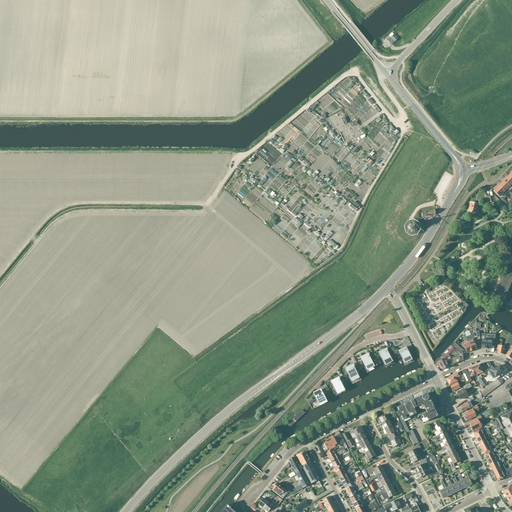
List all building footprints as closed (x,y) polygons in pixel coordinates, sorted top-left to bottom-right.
[(388,40),(392,45),(398,39),(394,35),(391,37),(388,40)] [(292,120),(292,140),(298,136),(300,136),(302,140),(302,133),(304,135),(309,135),(307,133),(304,133),(303,131),(300,131),(300,129),(298,126),(302,124),(307,124),(304,120),(304,119),(303,119),(301,120),(302,122),(298,122),(295,118),(292,120)] [(501,183),(507,189),(508,190),(509,191),(511,188),(511,187),(511,186),(511,185),(504,179),(502,180),(503,181),(501,183)] [(498,185),(496,187),(503,193),(504,194),(508,190),(507,189),(501,183),(499,185),(498,185)] [(503,193),(496,187),(495,188),(495,189),(493,191),(499,197),(503,193)] [(482,209),(482,208),(487,207),(486,204),(480,205),(481,207),(479,208),(478,208),(478,205),(470,203),(468,212),(476,214),(477,209),(479,209),(482,209)] [(346,213),(350,210),(343,204),(340,207),(346,213)] [(417,231),(419,227),(418,223),(414,220),(409,221),(407,225),(408,230),(412,232),(417,231)] [(504,269),(492,297),(503,302),(503,301),(502,301),(503,297),(505,298),(506,295),(505,294),(506,291),(507,291),(509,288),(507,288),(509,284),(510,285),(511,281),(510,281),(511,278),(511,277),(511,261),(509,261),(506,270),(504,269)] [(500,340),(494,346),(497,347),(497,350),(498,350),(497,354),(499,354),(500,355),(501,355),(502,355),(503,355),(504,352),(506,352),(509,348),(510,349),(511,349),(511,347),(511,346),(511,345),(511,338),(510,337),(505,345),(504,347),(501,346),(502,340),(500,340)] [(487,338),(486,349),(491,349),(492,344),(494,344),(495,338),(487,338)] [(472,339),(467,341),(471,351),(476,349),(472,339)] [(471,351),(467,341),(460,344),(462,349),(464,348),(467,353),(468,353),(471,351)] [(462,350),(454,343),(450,346),(441,356),(442,356),(435,362),(435,364),(436,363),(438,366),(439,365),(442,371),(449,367),(463,361),(462,350)] [(404,348),(399,351),(405,362),(411,359),(406,349),(405,350),(404,348)] [(385,352),(384,350),(379,353),(385,364),(392,361),(387,351),(385,352)] [(366,355),(361,358),(365,366),(367,369),(374,366),(369,356),(367,357),(366,355)] [(476,366),(474,367),(476,375),(483,373),(480,365),(479,365),(478,365),(477,366),(476,366)] [(502,369),(500,366),(494,370),(493,367),(487,370),(489,373),(493,379),(504,372),(503,371),(504,370),(503,369),(502,369)] [(351,367),(346,369),(350,378),(352,381),(359,378),(354,367),(352,368),(351,367)] [(476,375),(474,367),(471,368),(470,368),(469,368),(469,369),(468,369),(471,377),(476,375)] [(446,380),(450,386),(458,382),(463,380),(466,386),(472,382),(466,370),(446,380)] [(483,390),(481,391),(482,395),(484,397),(486,395),(489,393),(491,391),(493,390),(496,388),(498,386),(501,384),(500,384),(503,382),(501,379),(499,378),(497,379),(495,381),(492,383),(490,385),(487,387),(485,388),(483,390)] [(337,379),(332,382),(337,393),(344,390),(339,380),(337,381),(337,379)] [(475,384),(473,381),(463,388),(464,389),(457,393),(458,394),(457,395),(458,398),(459,397),(461,400),(468,397),(465,391),(472,387),(471,386),(475,384)] [(453,392),(460,388),(457,383),(450,387),(451,389),(451,390),(452,391),(452,392),(453,392)] [(320,392),(319,391),(314,393),(320,405),(327,402),(321,391),(320,392)] [(488,405),(490,410),(491,411),(511,400),(511,399),(510,394),(488,405)] [(398,417),(399,417),(407,433),(409,431),(404,420),(416,414),(417,415),(419,415),(420,416),(421,416),(423,416),(426,423),(438,417),(431,403),(431,402),(430,402),(430,401),(429,400),(429,399),(429,398),(428,397),(428,396),(427,395),(426,395),(425,395),(424,395),(423,395),(422,396),(421,397),(420,397),(419,397),(418,398),(417,398),(397,408),(399,412),(396,413),(398,417)] [(472,397),(469,400),(467,400),(468,402),(465,404),(460,407),(463,412),(470,409),(470,408),(473,407),(470,402),(474,400),(472,397)] [(472,408),(472,409),(472,410),(468,412),(469,413),(464,415),(467,421),(476,417),(474,412),(476,411),(479,410),(478,407),(477,407),(477,406),(477,405),(472,408)] [(382,416),(378,418),(379,421),(378,422),(379,424),(380,425),(382,424),(388,421),(386,417),(395,413),(393,408),(384,412),(385,414),(381,416),(382,416)] [(286,423),(290,428),(306,413),(301,409),(286,423)] [(511,413),(511,414),(511,413),(500,418),(511,438),(507,440),(509,445),(509,444),(511,442),(511,413)] [(481,419),(479,415),(477,416),(478,417),(477,418),(478,419),(468,423),(473,432),(481,427),(482,426),(481,423),(479,424),(478,421),(481,419)] [(388,421),(382,424),(385,430),(391,427),(389,423),(390,423),(389,421),(388,421)] [(437,422),(427,427),(429,430),(432,429),(434,432),(436,431),(438,435),(445,432),(446,431),(446,430),(445,428),(444,427),(442,425),(440,426),(437,422)] [(356,437),(356,436),(363,433),(360,427),(353,430),(352,428),(350,430),(352,434),(354,433),(356,437)] [(391,427),(385,430),(388,436),(395,432),(393,429),(393,430),(391,427)] [(474,436),(476,439),(483,435),(489,432),(488,429),(482,432),(481,430),(473,433),(474,434),(473,435),(474,436)] [(395,432),(388,436),(390,441),(391,441),(397,438),(398,438),(398,435),(396,431),(395,432)] [(448,437),(445,432),(438,435),(432,438),(433,440),(439,437),(441,441),(448,437)] [(491,435),(489,432),(483,435),(476,439),(477,441),(477,442),(477,443),(478,443),(478,444),(486,440),(485,438),(491,435)] [(356,436),(357,437),(354,438),(355,440),(358,439),(359,442),(366,439),(363,433),(356,436)] [(338,446),(333,437),(323,442),(327,450),(330,448),(330,449),(330,450),(327,451),(327,452),(335,448),(338,446)] [(451,443),(448,437),(441,441),(435,443),(436,446),(442,442),(444,446),(451,443)] [(390,441),(393,448),(400,444),(401,446),(404,445),(401,440),(399,442),(397,438),(391,441),(390,441)] [(350,440),(346,441),(349,447),(354,444),(351,439),(350,440)] [(369,445),(366,439),(359,442),(358,443),(358,444),(359,445),(360,446),(362,448),(369,445)] [(487,443),(486,440),(478,444),(479,445),(479,447),(480,447),(481,449),(494,443),(497,441),(496,439),(493,440),(487,443)] [(444,451),(440,453),(441,455),(447,452),(454,449),(451,443),(444,446),(442,447),(444,451)] [(494,443),(481,449),(482,452),(483,454),(484,455),(491,451),(490,448),(495,445),(494,443)] [(410,458),(420,453),(418,451),(421,449),(418,444),(412,448),(413,450),(408,453),(410,458)] [(372,450),(369,445),(362,448),(364,451),(363,452),(365,454),(365,453),(365,454),(372,450)] [(336,450),(335,448),(327,452),(328,453),(326,454),(328,458),(344,450),(347,448),(347,447),(343,448),(340,450),(339,449),(336,450)] [(444,461),(449,458),(456,454),(454,449),(447,452),(449,456),(443,459),(444,461)] [(495,449),(491,451),(484,455),(484,456),(485,458),(486,460),(494,456),(501,453),(499,450),(497,451),(495,449)] [(345,452),(344,450),(328,458),(330,463),(337,459),(336,457),(341,454),(345,452)] [(372,450),(365,454),(365,453),(365,454),(367,458),(365,459),(367,463),(369,462),(368,460),(375,456),(372,450)] [(297,457),(300,464),(298,465),(300,468),(301,470),(303,469),(311,484),(320,479),(305,452),(297,457)] [(500,460),(503,458),(501,456),(499,457),(505,454),(503,452),(501,453),(494,456),(486,460),(488,462),(487,463),(488,465),(489,465),(489,466),(497,462),(500,460)] [(421,453),(420,453),(410,458),(413,463),(418,460),(420,463),(425,460),(430,457),(429,455),(425,457),(424,454),(422,455),(421,453)] [(457,454),(456,454),(449,458),(451,462),(449,463),(451,467),(453,466),(452,464),(460,460),(457,454)] [(343,461),(342,461),(341,458),(331,463),(333,468),(345,462),(350,459),(348,457),(343,461)] [(289,461),(294,471),(300,468),(298,465),(294,458),(289,461)] [(342,469),(341,467),(349,463),(354,461),(352,458),(350,459),(345,462),(333,468),(336,472),(342,469)] [(491,470),(492,471),(500,467),(498,464),(504,461),(503,459),(500,460),(497,462),(489,466),(490,468),(490,469),(491,470)] [(429,467),(425,460),(420,463),(421,465),(415,468),(418,473),(427,469),(428,468),(429,467)] [(380,466),(374,469),(372,466),(366,469),(369,474),(373,472),(375,476),(383,472),(380,466)] [(511,467),(505,471),(503,466),(500,467),(492,471),(492,472),(492,473),(492,474),(492,475),(493,475),(494,476),(495,477),(494,478),(494,479),(495,480),(496,481),(497,481),(497,482),(505,478),(509,476),(511,473),(511,467)] [(301,470),(300,468),(294,471),(300,483),(294,486),(295,488),(296,489),(289,492),(291,495),(309,485),(303,473),(303,472),(302,472),(301,470)] [(428,468),(427,469),(418,473),(420,478),(426,475),(428,478),(434,474),(431,469),(430,470),(428,468)] [(354,470),(350,471),(339,478),(341,482),(343,486),(350,482),(348,480),(351,478),(349,475),(355,472),(354,470)] [(375,476),(369,479),(370,481),(377,478),(377,479),(378,480),(379,481),(380,481),(386,477),(387,477),(387,476),(386,474),(385,473),(384,474),(383,472),(375,476)] [(466,478),(463,480),(462,480),(466,487),(471,485),(468,477),(469,477),(466,473),(464,474),(466,478)] [(460,490),(466,487),(462,480),(463,480),(461,476),(459,477),(461,481),(457,483),(456,483),(460,490)] [(389,483),(386,477),(380,481),(383,487),(389,483)] [(454,493),(460,490),(456,483),(457,483),(455,478),(453,479),(455,484),(452,485),(451,486),(454,493)] [(449,486),(446,488),(445,489),(448,496),(454,493),(451,486),(452,485),(450,481),(447,482),(449,486)] [(392,489),(389,483),(383,487),(386,492),(392,489)] [(282,499),(287,492),(276,484),(273,488),(274,488),(272,491),(282,499)] [(345,489),(347,494),(362,486),(361,484),(355,487),(355,486),(353,485),(345,489)] [(443,499),(448,496),(445,489),(446,488),(444,484),(442,485),(444,489),(439,491),(443,499)] [(506,498),(511,494),(511,487),(511,485),(502,490),(506,498)] [(347,494),(350,498),(356,495),(355,493),(364,489),(362,486),(347,494)] [(395,495),(392,489),(386,492),(384,493),(383,493),(381,495),(385,503),(390,500),(389,498),(395,495)] [(352,504),(364,498),(367,497),(367,496),(371,494),(369,491),(365,494),(365,495),(363,496),(364,496),(358,499),(357,496),(350,499),(352,504)] [(404,497),(405,500),(407,503),(410,501),(408,499),(413,497),(411,494),(404,497)] [(323,500),(325,505),(332,502),(329,497),(323,500)] [(258,505),(263,509),(268,502),(270,499),(268,498),(266,501),(263,498),(258,505)] [(355,508),(362,505),(364,503),(363,501),(365,499),(364,498),(352,504),(355,508)] [(273,501),(270,499),(268,502),(263,509),(267,511),(268,511),(271,509),(273,511),(278,506),(275,504),(273,506),(270,504),(273,501)] [(334,507),(332,502),(325,505),(328,510),(334,507)] [(415,507),(410,509),(411,511),(420,511),(417,506),(415,503),(413,504),(415,507)]
